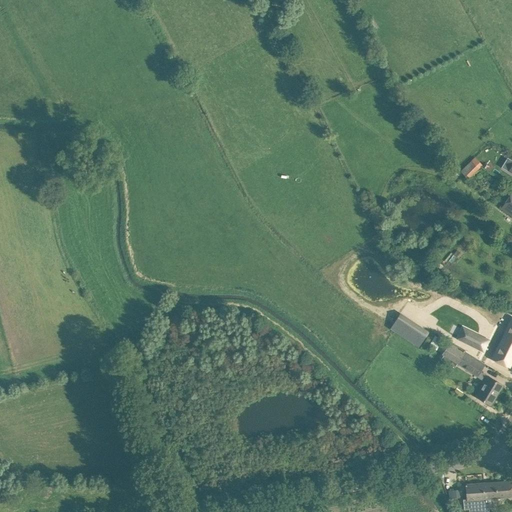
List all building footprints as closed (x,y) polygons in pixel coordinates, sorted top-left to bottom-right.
[(475,157),(461,171),(468,179),(482,165),(475,157)] [(511,216),(511,188),(508,191),(511,194),(501,208),(511,216)] [(371,295),(393,303),(398,291),(367,279),(364,288),(372,291),(371,295)] [(446,311),(440,309),(444,296),(421,288),(414,308),(443,319),(446,311)] [(360,300),(356,306),(366,312),(370,305),(360,300)] [(418,347),(426,335),(398,317),(397,318),(394,316),(391,322),(393,324),(390,328),(418,347)] [(511,360),(511,319),(493,359),(509,367),(511,360)] [(463,327),(458,338),(472,345),(478,335),(463,327)] [(488,376),(480,371),(483,365),(463,353),(457,363),(485,381),(476,396),(490,404),(502,385),(488,376)] [(498,507),(497,498),(511,496),(511,480),(487,483),(488,498),(489,508),(498,507)] [(488,511),(488,498),(487,483),(465,484),(466,499),(462,499),(463,509),(468,509),(468,511),(488,511)] [(458,489),(450,490),(451,498),(459,498),(458,489)]
